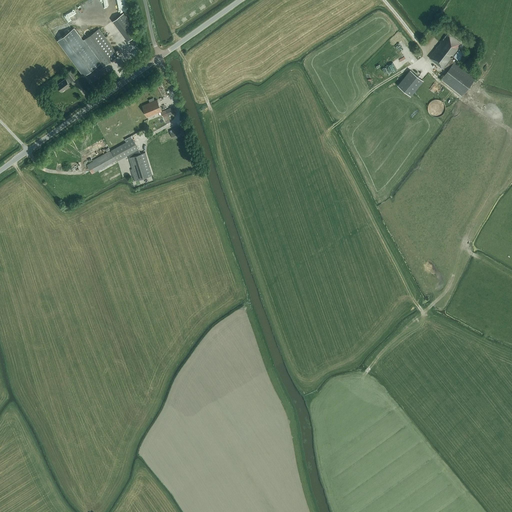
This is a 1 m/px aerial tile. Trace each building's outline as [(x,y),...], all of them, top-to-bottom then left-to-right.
[(113,21),(128,41),(136,35),(130,27),(133,24),(124,12),(113,21)] [(102,67),(119,55),(99,29),(83,40),(74,28),(57,40),(83,76),(97,66),(99,70),(102,67)] [(429,57),(433,60),(447,72),(441,79),(462,95),(475,79),(456,64),(456,63),(455,62),(451,58),(458,49),(457,48),(461,43),(448,32),(429,57)] [(460,61),(465,54),(459,49),(453,56),(460,61)] [(115,70),(121,78),(129,72),(122,64),(115,70)] [(57,85),(62,92),(71,85),(69,83),(78,76),(72,69),(66,73),(68,77),(66,79),(66,78),(57,85)] [(398,86),(410,95),(423,80),(411,70),(398,86)] [(158,82),(161,90),(164,96),(168,94),(162,81),(158,82)] [(142,105),(147,117),(152,115),(154,121),(176,112),(174,106),(162,111),(157,99),(142,105)] [(437,99),(436,99),(435,99),(434,100),(433,100),(432,100),(431,101),(430,102),(429,103),(429,104),(428,105),(428,106),(428,107),(428,108),(428,109),(428,110),(428,111),(428,112),(429,113),(429,114),(430,114),(431,115),(432,116),(433,116),(434,117),(435,117),(436,117),(437,117),(438,117),(439,117),(440,116),(441,116),(441,115),(442,115),(443,114),(444,113),(444,112),(445,111),(445,110),(445,109),(445,108),(445,107),(445,106),(445,105),(444,104),(443,103),(443,102),(442,101),(441,101),(440,100),(439,100),(438,99),(437,99)] [(173,139),(185,134),(181,125),(169,131),(173,139)] [(152,175),(145,152),(141,153),(131,136),(125,139),(126,142),(111,150),(112,151),(110,152),(110,151),(89,162),(90,163),(87,165),(92,174),(98,170),(100,173),(118,162),(117,161),(128,155),(128,158),(132,169),(130,169),(134,181),(152,175)]
